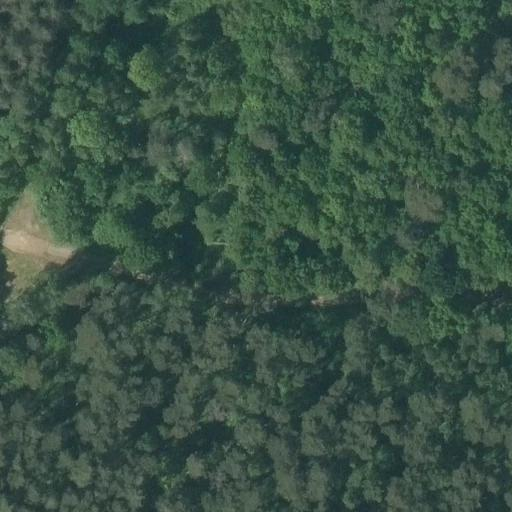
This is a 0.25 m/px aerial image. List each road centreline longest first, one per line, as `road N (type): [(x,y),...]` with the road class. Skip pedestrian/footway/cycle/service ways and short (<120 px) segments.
road 1 (track): [(511,282),(293,304),(203,293),(0,230)]
road 2 (track): [(10,233),(72,0)]
